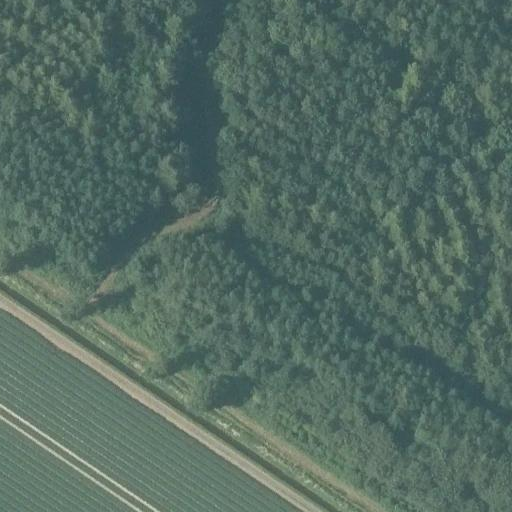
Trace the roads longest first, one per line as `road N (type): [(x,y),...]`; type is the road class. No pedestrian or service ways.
road 1 (track): [(0,258),(378,511)]
road 2 (track): [(225,0),(213,89),(215,203),(136,256),(98,323)]
